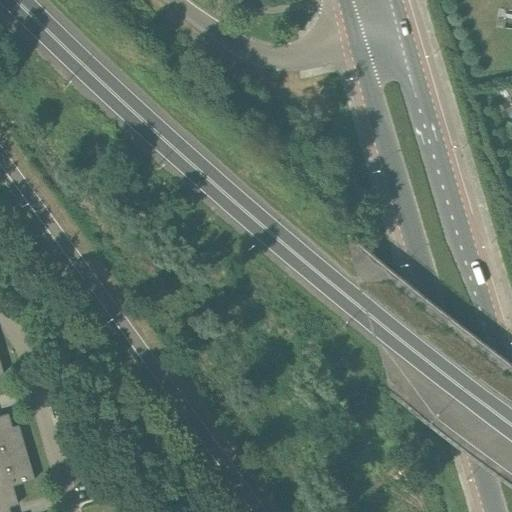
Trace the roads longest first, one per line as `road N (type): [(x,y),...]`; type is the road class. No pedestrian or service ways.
road 1 (primary): [(328,451),(261,443),(228,429),(177,389),(0,148)]
road 2 (tertiary): [(361,0),(463,362)]
road 3 (tertiary): [(495,353),(381,0)]
road 4 (primary): [(328,451),(356,459),(449,445)]
